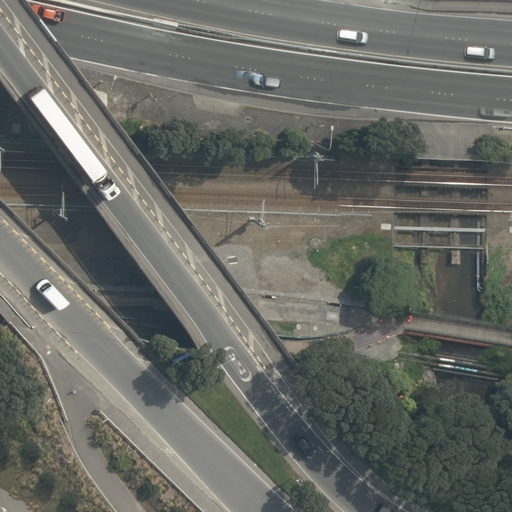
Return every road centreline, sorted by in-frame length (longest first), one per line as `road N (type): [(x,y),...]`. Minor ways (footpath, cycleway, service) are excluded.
road 1 (trunk): [(0,39),(143,239),(324,467),(372,511)]
road 2 (trunk): [(511,100),(232,68),(0,16)]
road 3 (trunk): [(263,511),(0,251)]
road 4 (trunk): [(211,0),(511,40)]
